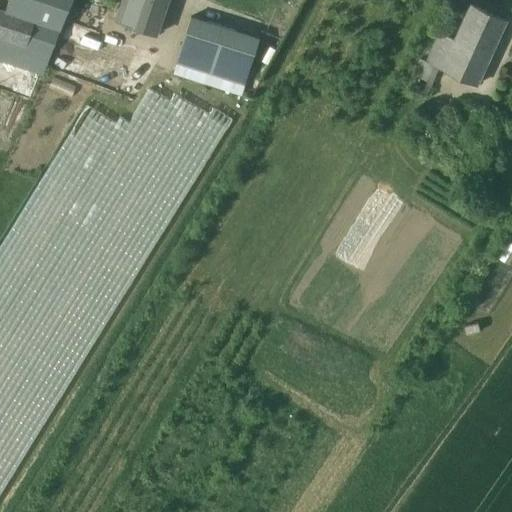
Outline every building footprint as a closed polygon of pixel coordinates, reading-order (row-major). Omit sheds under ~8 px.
[(0,10),(0,61),(43,76),(72,0),(10,0),(6,12),(0,10)] [(156,35),(168,0),(122,0),(116,21),(156,35)] [(407,88),(425,97),(439,67),(477,84),(506,20),(470,4),(454,40),(439,33),(427,61),(420,58),(407,88)] [(175,64),(244,86),(259,38),(190,16),(175,64)] [(441,138),(460,149),(482,113),(462,102),(441,138)]
